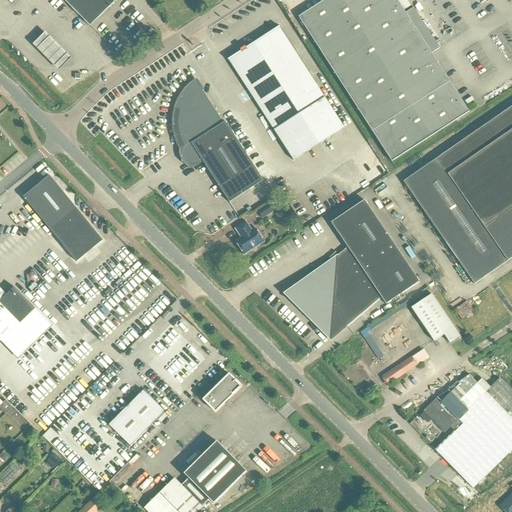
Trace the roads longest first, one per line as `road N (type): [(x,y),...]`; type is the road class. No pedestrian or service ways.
road 1 (tertiary): [(352,435),(198,284),(59,130)]
road 2 (unclassified): [(59,130),(114,79),(237,0)]
road 3 (unclassified): [(352,435),(511,328)]
